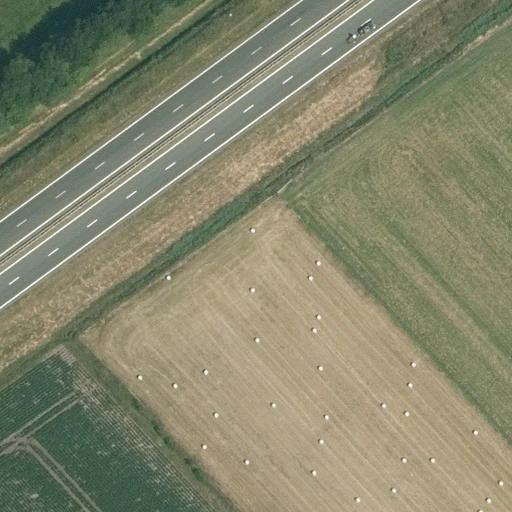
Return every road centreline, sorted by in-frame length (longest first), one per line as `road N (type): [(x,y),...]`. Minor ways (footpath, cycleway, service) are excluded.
road 1 (trunk): [(0,292),(398,0)]
road 2 (trunk): [(328,0),(0,241)]
